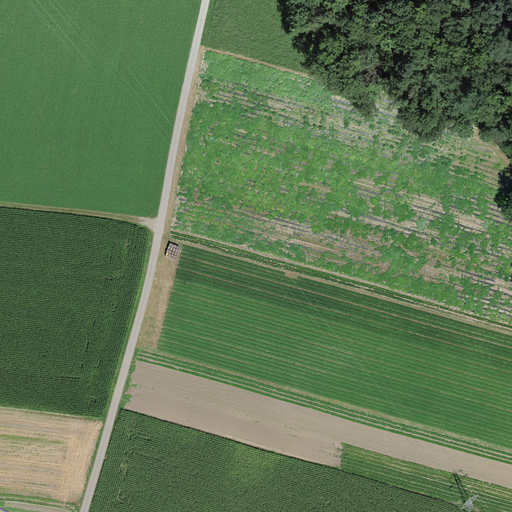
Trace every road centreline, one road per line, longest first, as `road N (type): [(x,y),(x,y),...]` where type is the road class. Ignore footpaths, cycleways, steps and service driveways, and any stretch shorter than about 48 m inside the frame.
road 1 (track): [(84,511),(161,234),(207,0)]
road 2 (track): [(511,154),(477,124),(335,73),(314,53),(292,0)]
